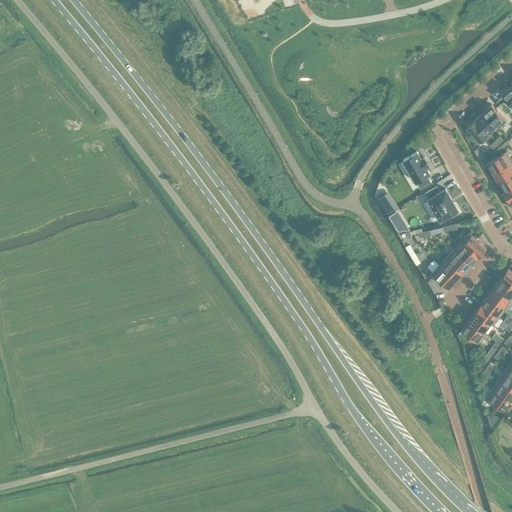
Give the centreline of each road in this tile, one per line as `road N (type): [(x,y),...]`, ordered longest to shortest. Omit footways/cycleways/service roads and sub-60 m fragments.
road 1 (primary): [(470,511),(401,440),(223,190),(71,0)]
road 2 (primary): [(52,0),(211,198),(349,406),(439,511)]
road 3 (unclassified): [(395,511),(313,407),(261,313),(17,0)]
road 4 (residential): [(499,242),(436,136),(440,123),(511,58)]
